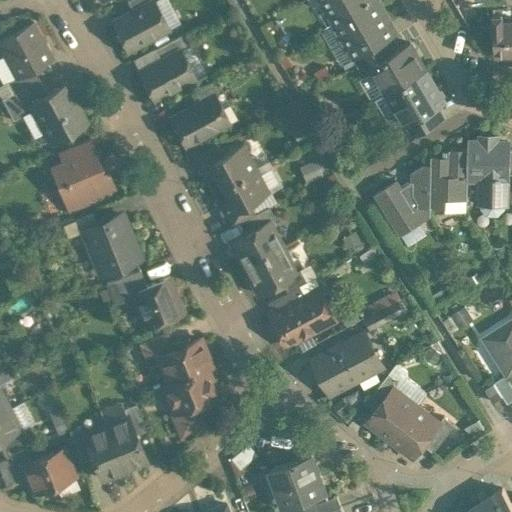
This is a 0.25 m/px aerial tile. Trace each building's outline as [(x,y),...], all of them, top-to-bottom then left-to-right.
[(150,0),(132,10),(112,20),(127,48),(168,27),(153,0),(150,0)] [(126,0),(132,10),(150,0),(126,0)] [(153,0),(168,27),(182,20),(171,0),(153,0)] [(322,0),(335,22),(373,0),(322,0)] [(376,0),(373,0),(335,22),(349,46),(360,41),(365,49),(355,55),(355,56),(386,39),(396,33),(376,0)] [(33,20),(0,38),(0,47),(7,60),(15,76),(16,77),(33,67),(53,57),(33,20)] [(511,21),(493,22),(494,54),(511,54),(511,21)] [(335,22),(320,31),(338,62),(341,60),(343,64),(354,57),(355,56),(355,55),(365,49),(360,41),(349,46),(335,22)] [(185,31),(153,48),(159,59),(179,48),(180,49),(191,43),(185,31)] [(393,51),(386,39),(355,56),(354,57),(365,75),(373,70),(386,92),(426,69),(410,41),(393,51)] [(153,48),(133,59),(139,70),(159,59),(153,48)] [(159,59),(139,70),(154,98),(194,76),(180,49),(179,48),(159,59)] [(7,60),(0,63),(0,69),(6,81),(15,76),(7,60)] [(33,67),(16,77),(15,76),(6,81),(12,92),(39,78),(33,67)] [(426,69),(386,92),(410,133),(443,114),(437,104),(444,100),(426,69)] [(39,78),(12,92),(1,97),(13,118),(32,108),(29,102),(46,92),(39,78)] [(216,79),(194,90),(200,100),(214,93),(214,94),(222,90),(216,79)] [(0,84),(0,94),(1,97),(12,92),(6,81),(0,84)] [(46,92),(29,102),(32,108),(49,140),(86,120),(66,82),(46,92)] [(200,100),(170,116),(185,144),(229,121),(214,94),(214,93),(200,100)] [(497,134),(481,133),(481,139),(469,139),(468,147),(468,177),(480,177),(479,201),(483,202),(483,206),(488,212),(497,212),(503,206),(503,202),(507,202),(508,172),(508,148),(509,140),(497,140),(497,134)] [(89,137),(65,146),(70,157),(94,148),(89,137)] [(222,152),(198,165),(205,177),(213,173),(219,185),(256,166),(243,141),(222,152)] [(216,142),(193,154),(198,165),(222,152),(216,142)] [(70,157),(50,166),(67,208),(87,200),(86,197),(114,185),(107,168),(101,170),(99,166),(102,165),(95,147),(94,148),(70,157)] [(468,147),(451,148),(451,156),(431,155),(431,162),(430,204),(431,204),(446,204),(446,196),(467,197),(468,177),(468,147)] [(256,166),(269,190),(284,183),(270,159),(256,166)] [(413,179),(401,187),(396,179),(376,192),(401,232),(430,214),(431,204),(430,204),(431,162),(425,162),(413,170),(413,179)] [(256,166),(219,185),(226,198),(218,202),(225,214),(248,202),(269,190),(256,166)] [(446,196),(446,204),(446,205),(445,209),(467,209),(467,197),(446,196)] [(248,202),(225,214),(230,225),(247,216),(254,212),(248,202)] [(254,212),(247,216),(252,227),(268,218),(268,219),(274,216),(268,205),(254,212)] [(92,211),(62,223),(67,235),(83,229),(82,228),(97,222),(92,211)] [(97,222),(82,228),(83,229),(100,270),(116,264),(118,267),(138,259),(137,255),(138,255),(121,212),(97,222)] [(252,227),(229,239),(243,265),(282,245),(268,219),(268,218),(252,227)] [(349,249),(362,245),(357,228),(344,232),(349,249)] [(282,245),(243,265),(257,292),(280,280),(296,271),(296,270),(282,245)] [(296,271),(280,280),(286,290),(300,283),(307,279),(301,267),(296,270),(296,271)] [(139,268),(106,281),(114,302),(133,295),(131,290),(146,284),(139,268)] [(146,284),(131,290),(133,295),(145,325),(183,310),(169,275),(146,284)] [(314,276),(307,279),(300,283),(305,294),(319,286),(314,276)] [(286,290),(266,301),(272,311),(305,294),(300,283),(286,290)] [(272,311),(270,312),(283,337),(304,325),(308,333),(311,331),(336,318),(319,286),(305,294),(272,311)] [(396,287),(369,301),(375,311),(398,299),(402,297),(396,287)] [(375,311),(364,317),(370,328),(404,310),(398,299),(375,311)] [(369,301),(341,316),(347,326),(364,317),(375,311),(369,301)] [(465,305),(452,313),(459,323),(471,316),(465,305)] [(511,317),(490,332),(488,341),(490,345),(494,346),(503,359),(502,363),(505,368),(511,369),(511,368),(511,317)] [(283,337),(286,344),(296,339),(308,333),(304,325),(283,337)] [(166,330),(139,341),(146,359),(157,354),(157,353),(173,347),(166,330)] [(308,333),(296,339),(302,350),(316,342),(311,331),(308,333)] [(361,332),(313,358),(330,391),(379,365),(361,332)] [(173,347),(157,353),(157,354),(167,380),(168,381),(205,366),(206,366),(210,364),(199,336),(173,347)] [(205,366),(168,381),(167,380),(162,382),(173,409),(174,411),(197,401),(212,395),(213,385),(206,366),(205,366)] [(389,371),(367,399),(377,407),(394,385),(395,386),(400,379),(389,371)] [(511,397),(511,384),(506,374),(496,381),(508,400),(511,397)] [(494,381),(485,387),(493,400),(502,395),(494,381)] [(377,407),(367,419),(390,438),(417,403),(395,386),(394,385),(377,407)] [(8,407),(0,411),(0,436),(18,427),(24,428),(23,426),(33,421),(22,400),(8,407)] [(197,401),(174,411),(173,409),(171,412),(180,434),(203,415),(197,401)] [(145,427),(135,402),(123,406),(126,414),(127,413),(135,432),(145,427)] [(417,403),(390,438),(413,455),(423,443),(440,421),(439,420),(417,403)] [(48,408),(56,429),(66,426),(58,404),(48,408)] [(135,432),(127,413),(126,414),(105,422),(123,467),(145,458),(135,432)] [(440,421),(423,443),(433,450),(455,423),(444,414),(439,420),(440,421)] [(84,431),(83,432),(90,450),(101,476),(123,467),(105,422),(105,423),(84,431)] [(90,450),(83,432),(84,431),(81,424),(68,429),(79,455),(90,450)] [(18,427),(0,436),(0,442),(7,456),(25,448),(32,445),(24,428),(18,427)] [(250,443),(233,457),(241,466),(258,452),(250,443)] [(30,459),(23,462),(28,475),(34,490),(54,482),(72,475),(74,474),(62,446),(30,459)] [(7,456),(0,458),(0,469),(6,484),(28,475),(23,462),(30,459),(25,448),(7,456)] [(312,450),(270,466),(277,486),(319,470),(312,450)] [(319,470),(277,486),(284,506),(327,490),(319,470)] [(72,475),(54,482),(59,493),(77,486),(72,475)] [(511,511),(511,500),(503,486),(485,497),(494,511),(511,511)] [(337,494),(315,502),(318,511),(322,511),(342,505),(337,494)] [(494,511),(485,497),(467,509),(469,511),(494,511)] [(230,511),(227,502),(199,511),(230,511)] [(305,511),(318,511),(315,502),(304,506),(305,511)]
